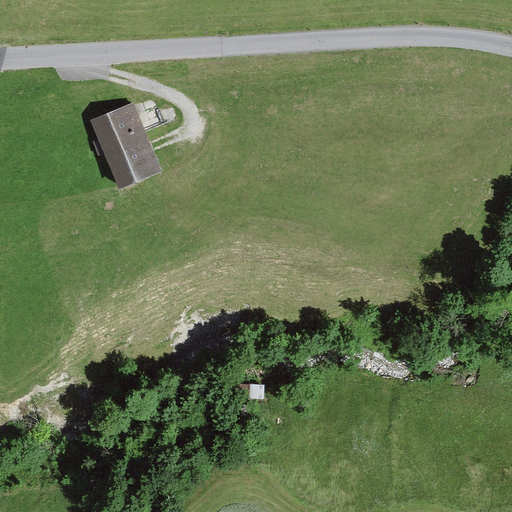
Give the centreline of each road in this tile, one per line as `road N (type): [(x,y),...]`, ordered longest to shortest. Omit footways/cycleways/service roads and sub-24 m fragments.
road 1 (unclassified): [(511,48),(415,36),(0,58)]
road 2 (track): [(171,151),(189,141),(196,123),(190,105),(87,67),(75,54)]
